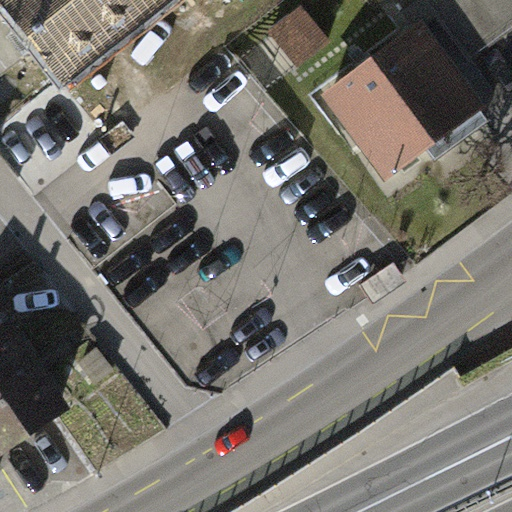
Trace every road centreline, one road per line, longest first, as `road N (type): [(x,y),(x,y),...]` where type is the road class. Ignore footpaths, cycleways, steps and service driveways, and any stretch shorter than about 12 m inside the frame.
road 1 (residential): [(0,180),(228,468)]
road 2 (primary): [(511,276),(228,468)]
road 3 (trunk): [(511,436),(386,511)]
road 4 (trunk): [(511,459),(402,511)]
